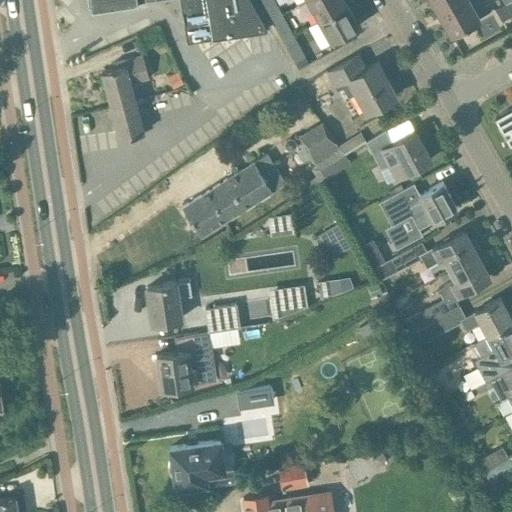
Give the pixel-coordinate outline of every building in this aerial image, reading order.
[(90,0),(92,9),(137,2),(148,0),(90,0)] [(180,0),(187,42),(269,29),(252,0),(180,0)] [(274,0),(260,0),(272,21),(283,15),(274,0)] [(309,0),(321,21),(348,5),(345,0),(309,0)] [(432,0),(441,14),(466,0),(432,0)] [(452,35),(480,20),(469,0),(466,0),(441,14),(452,35)] [(333,42),(360,27),(348,5),(321,21),(333,42)] [(294,36),(283,15),(272,21),(283,42),(294,36)] [(164,40),(160,27),(138,35),(142,47),(164,40)] [(283,42),(295,62),(306,56),(294,36),(283,42)] [(351,82),(357,93),(367,112),(397,96),(379,62),(367,69),(359,52),(327,69),(337,89),(351,82)] [(102,71),(112,106),(136,99),(131,84),(150,79),(143,54),(113,62),(115,68),(102,71)] [(168,78),(174,90),(184,85),(178,74),(168,78)] [(147,106),(138,109),(136,99),(112,106),(121,139),(145,133),(144,129),(153,127),(147,106)] [(511,143),(511,142),(511,109),(497,118),(511,143)] [(345,156),(340,148),(338,146),(323,123),(322,121),(297,135),(316,164),(311,167),(316,175),(303,184),(307,191),(326,179),(321,170),(345,156)] [(394,144),(386,130),(366,142),(380,167),(388,163),(396,178),(409,172),(432,160),(416,132),(394,144)] [(209,190),(228,218),(273,190),(286,183),(267,153),(254,162),(209,190)] [(414,183),(379,202),(391,225),(412,214),(420,229),(458,208),(444,181),(420,194),(414,183)] [(202,235),(228,218),(209,190),(184,206),(202,235)] [(319,236),(332,259),(353,247),(340,224),(319,236)] [(421,256),(429,269),(446,259),(451,269),(479,254),(478,254),(480,252),(481,249),(477,240),(474,240),(471,240),(466,231),(439,246),(421,256)] [(377,267),(386,262),(375,239),(365,245),(377,267)] [(386,262),(377,267),(383,280),(408,266),(401,254),(386,262)] [(451,269),(455,276),(448,279),(449,281),(438,287),(445,301),(463,291),(491,276),(486,267),(488,265),(489,263),(484,254),(481,254),(479,254),(451,269)] [(182,318),(179,299),(192,297),(190,282),(177,284),(176,283),(146,287),(152,323),(182,318)] [(300,288),(272,292),(275,315),(303,304),(300,288)] [(461,319),(467,331),(482,323),(489,335),(511,322),(511,317),(501,298),(461,319)] [(205,308),(208,330),(240,326),(237,303),(205,308)] [(429,305),(403,318),(412,333),(437,320),(429,305)] [(437,320),(412,333),(418,345),(443,332),(437,320)] [(511,322),(489,335),(474,343),(480,354),(474,358),(479,367),(487,381),(511,367),(511,355),(511,354),(511,353),(511,322)] [(216,380),(208,332),(175,337),(178,351),(157,354),(162,388),(216,380)] [(422,367),(433,361),(426,348),(415,354),(422,367)] [(511,367),(487,381),(477,387),(479,392),(487,388),(490,386),(490,387),(491,388),(496,398),(499,396),(501,399),(508,395),(511,403),(511,367)] [(272,384),(236,389),(239,407),(274,402),(272,384)] [(443,385),(436,389),(439,395),(443,402),(450,398),(446,391),(443,385)] [(467,399),(474,395),(471,389),(464,393),(467,399)] [(172,460),(170,466),(171,472),(175,476),(176,487),(206,482),(207,486),(236,481),(234,466),(225,468),(220,439),(170,446),(172,460)] [(492,452),(480,458),(487,470),(498,464),(492,452)] [(495,489),(499,487),(494,477),(511,468),(511,457),(498,464),(487,470),(485,471),(495,489)] [(278,467),(281,488),(309,484),(305,461),(278,467)] [(243,498),(245,511),(331,511),(328,491),(268,501),(267,494),(243,498)] [(0,511),(18,511),(16,496),(0,498),(0,511)]
